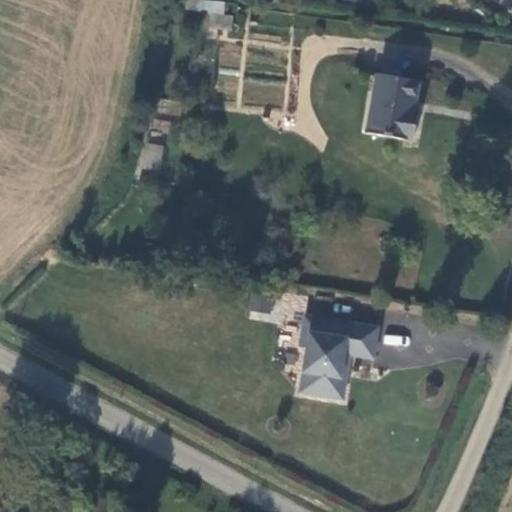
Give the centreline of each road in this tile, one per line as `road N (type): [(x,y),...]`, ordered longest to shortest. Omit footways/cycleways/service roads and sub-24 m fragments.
road 1 (tertiary): [(282,511),(0,356)]
road 2 (unclassified): [(511,355),(445,511)]
